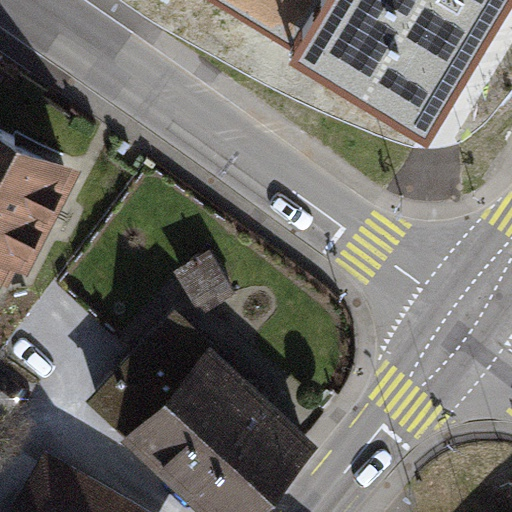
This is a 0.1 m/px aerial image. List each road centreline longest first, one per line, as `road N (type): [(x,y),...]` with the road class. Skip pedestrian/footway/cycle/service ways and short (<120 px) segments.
road 1 (tertiary): [(466,312),(26,0)]
road 2 (tertiary): [(312,511),(466,312)]
